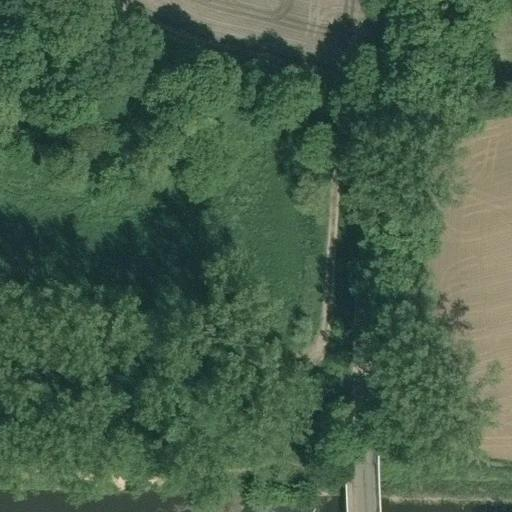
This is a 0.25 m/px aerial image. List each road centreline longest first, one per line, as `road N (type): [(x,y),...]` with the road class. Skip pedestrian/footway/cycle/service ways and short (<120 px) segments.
road 1 (unclassified): [(402,0),(365,231),(364,511)]
road 2 (track): [(364,310),(417,434),(449,474)]
